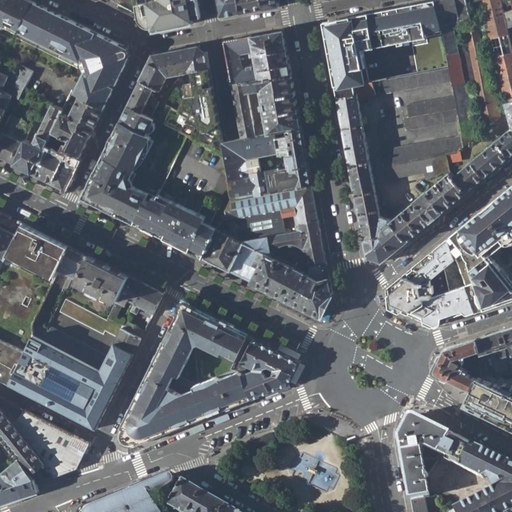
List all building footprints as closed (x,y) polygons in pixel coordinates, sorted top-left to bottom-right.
[(0,0),(0,20),(19,30),(33,1),(31,0),(0,0)] [(194,23),(193,14),(200,12),(197,0),(151,0),(136,3),(139,18),(141,21),(143,23),(145,25),(147,26),(150,26),(154,26),(155,31),(194,23)] [(280,5),(278,0),(217,0),(220,17),(265,8),(265,9),(278,7),(280,5)] [(338,79),(340,87),(355,84),(368,82),(365,67),(368,66),(365,53),(362,53),(361,49),(375,46),(390,44),(428,36),(442,33),(435,0),(434,0),(354,16),(346,17),(338,18),(339,22),(327,24),(329,33),(325,33),(334,78),(335,79),(338,79)] [(467,0),(435,0),(442,33),(446,53),(458,51),(452,22),(472,18),(467,0)] [(480,0),(506,101),(511,99),(511,50),(510,41),(507,27),(504,11),(501,0),(480,0)] [(511,0),(501,0),(504,11),(511,9),(511,0)] [(80,95),(105,107),(127,63),(124,62),(122,55),(129,53),(130,52),(130,51),(130,50),(128,50),(121,52),(118,44),(119,43),(33,1),(19,30),(52,46),(54,42),(67,48),(65,51),(83,60),(83,59),(86,60),(89,70),(88,72),(86,72),(76,93),(80,95)] [(463,26),(483,130),(500,116),(477,23),(463,26)] [(260,78),(293,73),(284,29),(252,35),(256,55),(258,67),(260,78)] [(260,78),(258,67),(252,68),(252,66),(247,67),(244,52),(251,51),(252,56),(256,55),(252,35),(224,40),(232,83),(260,78)] [(194,70),(210,67),(207,52),(199,45),(153,54),(141,80),(161,90),(167,75),(194,70)] [(451,80),(452,85),(465,83),(458,51),(446,53),(448,66),(451,80)] [(6,93),(14,97),(19,97),(32,70),(20,63),(6,93)] [(385,93),(451,80),(448,66),(388,78),(383,79),(385,93)] [(151,117),(154,118),(224,153),(222,141),(223,141),(210,67),(194,70),(191,75),(194,87),(195,96),(204,111),(206,118),(204,123),(166,105),(181,85),(176,81),(168,91),(166,92),(158,101),(151,117)] [(293,73),(260,78),(232,83),(233,86),(242,137),(302,126),(293,73)] [(356,93),(338,96),(345,135),(367,256),(381,262),(466,192),(453,176),(454,175),(451,171),(428,190),(427,189),(414,200),(414,201),(392,219),(381,215),(372,170),(364,128),(368,127),(366,120),(363,121),(359,98),(376,95),(374,85),(382,83),(381,79),(368,82),(355,84),(356,93)] [(141,80),(128,105),(151,117),(158,101),(154,99),(151,105),(147,102),(152,92),(158,94),(161,90),(141,80)] [(459,121),(462,135),(464,146),(475,137),(465,83),(452,85),(454,95),(459,121)] [(0,123),(11,98),(14,98),(14,97),(6,93),(1,91),(0,94),(0,123)] [(69,139),(65,147),(82,155),(105,107),(80,95),(71,115),(72,117),(69,118),(67,115),(62,113),(53,131),(69,139)] [(411,130),(459,121),(454,95),(406,104),(411,130)] [(511,122),(511,126),(496,140),(510,156),(511,154),(511,99),(506,101),(511,122)] [(26,139),(23,143),(14,164),(32,173),(45,147),(53,131),(62,113),(64,109),(53,104),(39,133),(37,132),(35,136),(37,136),(34,143),(26,139)] [(99,163),(82,198),(133,222),(146,200),(149,192),(125,181),(131,169),(134,171),(138,163),(139,164),(142,161),(145,157),(147,153),(148,149),(148,146),(148,143),(147,143),(151,135),(147,133),(154,118),(151,117),(128,105),(122,117),(119,123),(113,136),(104,154),(105,158),(102,164),(99,163)] [(11,114),(5,128),(14,133),(21,119),(11,114)] [(242,137),(223,141),(222,141),(224,153),(232,198),(313,183),(302,126),(242,137)] [(364,128),(372,170),(376,170),(368,127),(364,128)] [(0,136),(0,156),(14,164),(23,143),(2,132),(0,136)] [(382,151),(385,166),(448,154),(459,149),(464,146),(462,135),(382,151)] [(496,140),(454,175),(453,176),(466,192),(510,156),(496,140)] [(61,156),(45,147),(32,173),(65,189),(82,155),(65,147),(61,156)] [(461,160),(459,149),(448,154),(449,162),(461,160)] [(451,169),(449,162),(448,154),(385,166),(387,178),(425,171),(426,179),(451,169)] [(313,183),(232,198),(223,219),(239,216),(281,208),(316,201),(313,183)] [(511,185),(507,190),(509,192),(503,196),(501,194),(494,201),(493,205),(474,220),(472,218),(457,231),(459,232),(464,243),(454,247),(450,237),(448,238),(477,311),(511,299),(511,185)] [(133,222),(204,257),(218,228),(211,225),(218,212),(204,204),(200,213),(173,200),(170,205),(153,196),(150,202),(146,200),(133,222)] [(296,222),(285,223),(287,233),(302,230),(306,251),(307,253),(308,255),(309,257),(310,259),(310,262),(310,264),(310,267),(310,268),(309,271),(308,273),(319,279),(330,277),(316,201),(281,208),(283,217),(294,214),(296,222)] [(494,201),(472,218),(474,220),(493,205),(494,201)] [(281,208),(239,216),(243,241),(245,242),(255,247),(253,239),(287,233),(285,223),(283,217),(281,208)] [(0,379),(9,384),(25,352),(33,335),(31,334),(32,325),(33,323),(53,282),(59,269),(70,246),(23,223),(15,239),(0,268),(0,379)] [(204,257),(231,271),(245,242),(243,241),(218,228),(204,257)] [(304,249),(306,251),(302,230),(287,233),(253,239),(255,247),(245,242),(231,271),(323,316),(334,294),(330,277),(319,279),(308,273),(272,254),(273,252),(275,250),(277,248),(279,247),(281,246),(284,245),(287,244),(290,244),(292,244),(295,244),(297,245),(299,246),(301,247),(303,248),(304,249)] [(457,231),(450,237),(454,247),(464,243),(459,232),(457,231)] [(0,268),(15,239),(0,232),(0,268)] [(470,314),(477,311),(448,238),(388,288),(391,307),(433,327),(449,321),(450,317),(465,312),(470,314)] [(64,287),(72,291),(77,281),(90,256),(70,246),(59,269),(70,274),(64,287)] [(90,256),(77,281),(94,289),(93,291),(99,294),(100,292),(118,300),(130,276),(90,256)] [(144,283),(130,276),(118,300),(125,304),(127,300),(135,303),(144,283)] [(164,293),(144,283),(135,303),(131,310),(136,313),(140,306),(154,313),(164,293)] [(108,320),(66,299),(60,311),(104,334),(105,330),(117,336),(115,340),(136,350),(144,334),(124,324),(109,317),(108,320)] [(181,377),(198,343),(237,362),(250,335),(183,302),(120,430),(120,432),(120,434),(120,436),(121,438),(122,440),(123,441),(124,442),(126,443),(127,444),(129,444),(130,444),(132,445),(134,444),(137,444),(255,396),(247,379),(244,371),(241,374),(239,372),(223,379),(219,377),(196,386),(197,388),(183,394),(171,387),(177,375),(181,377)] [(126,321),(124,324),(144,334),(146,330),(126,321)] [(33,335),(44,341),(45,339),(102,368),(108,355),(51,327),(49,331),(33,323),(32,325),(31,334),(33,335)] [(511,326),(477,338),(481,350),(483,354),(489,372),(503,372),(498,358),(506,356),(504,346),(510,344),(511,350),(511,326)] [(44,341),(33,335),(25,352),(9,384),(96,428),(136,350),(115,340),(108,355),(102,368),(101,369),(44,341)] [(233,369),(239,372),(241,374),(244,371),(247,379),(255,396),(290,382),(301,360),(250,335),(237,362),(233,369)] [(481,350),(477,338),(446,349),(434,370),(445,376),(470,389),(471,389),(480,372),(488,372),(489,372),(483,354),(469,359),(467,354),(481,350)] [(279,348),(300,359),(303,354),(282,343),(279,348)] [(503,372),(507,372),(506,360),(507,360),(506,356),(498,358),(503,372)] [(469,404),(471,405),(511,425),(511,383),(504,383),(503,386),(496,382),(496,384),(488,380),(488,372),(480,372),(471,389),(470,393),(468,396),(467,397),(467,398),(467,400),(468,402),(469,403),(469,404)] [(0,504),(39,491),(37,483),(62,473),(19,419),(25,410),(0,396),(0,504)] [(89,442),(25,410),(19,419),(62,473),(77,467),(89,442)] [(401,439),(412,503),(425,500),(431,499),(426,481),(428,479),(427,476),(436,463),(434,464),(428,474),(424,474),(422,453),(423,449),(439,457),(452,435),(422,420),(408,424),(401,439)] [(272,433),(253,441),(256,450),(276,442),(272,433)] [(426,481),(431,499),(435,499),(437,497),(451,503),(455,511),(504,485),(511,500),(511,464),(452,435),(439,457),(436,463),(427,476),(428,479),(426,481)] [(222,456),(213,455),(212,463),(221,464),(222,456)] [(142,484),(152,499),(175,482),(178,477),(174,475),(170,473),(142,484)] [(176,511),(223,511),(227,506),(181,479),(177,487),(167,507),(176,511)] [(161,511),(157,506),(152,499),(142,484),(84,507),(83,511),(161,511)] [(164,511),(167,507),(177,487),(173,485),(168,496),(164,494),(157,506),(161,511),(164,511)] [(511,511),(511,500),(504,485),(455,511),(511,511)] [(428,510),(425,500),(412,503),(413,511),(455,511),(452,511),(425,511),(428,510)]
